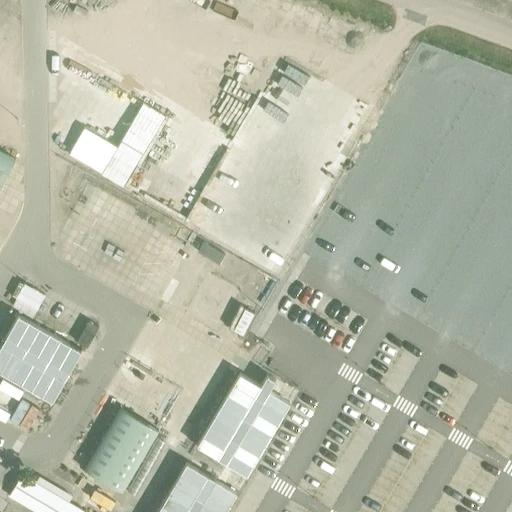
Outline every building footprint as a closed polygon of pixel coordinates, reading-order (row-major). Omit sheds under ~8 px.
[(0,176),(11,156),(0,149),(0,176)] [(202,267),(215,246),(194,234),(182,255),(202,267)] [(225,252),(215,246),(202,267),(213,273),(225,252)] [(30,288),(30,304),(42,304),(42,288),(30,288)] [(239,373),(196,445),(246,475),(289,402),(269,390),(275,380),(266,375),(260,385),(239,373)] [(83,469),(121,492),(158,430),(120,407),(83,469)] [(186,463),(157,511),(224,511),(236,492),(186,463)] [(8,495),(35,511),(85,511),(21,473),(8,495)] [(82,504),(97,511),(104,511),(114,494),(93,483),(82,504)]
